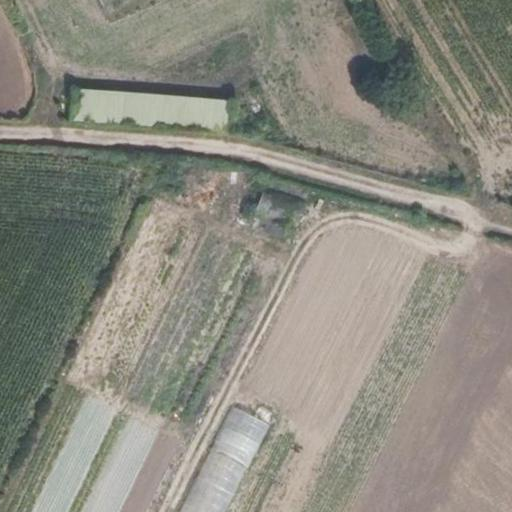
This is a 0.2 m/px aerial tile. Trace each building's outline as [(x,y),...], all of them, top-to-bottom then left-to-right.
[(91,0),(99,14),(124,0),(91,0)] [(242,95),(68,80),(65,113),(239,128),(242,95)] [(250,215),(294,230),(298,221),(304,202),(260,187),(250,215)] [(229,511),(276,422),(243,405),(187,511),(229,511)] [(149,511),(184,443),(135,418),(87,511),(149,511)]
